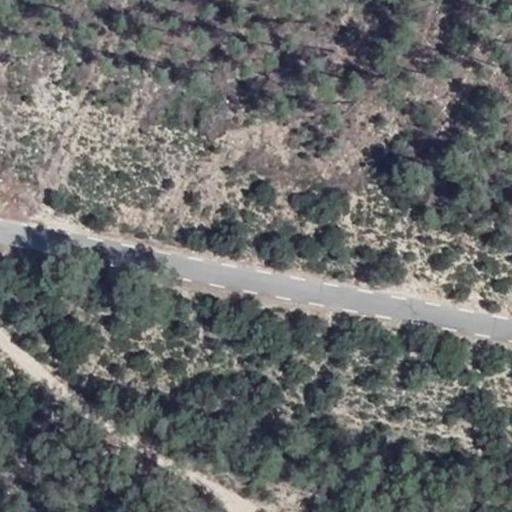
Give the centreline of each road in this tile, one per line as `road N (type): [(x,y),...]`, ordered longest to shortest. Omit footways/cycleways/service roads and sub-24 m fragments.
road 1 (tertiary): [(0,227),(511,327)]
road 2 (track): [(0,356),(231,511)]
